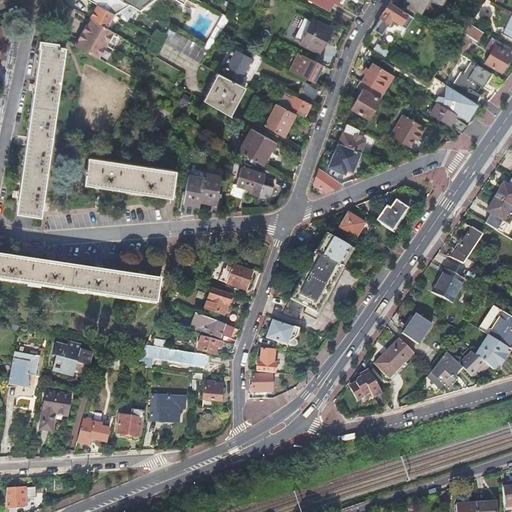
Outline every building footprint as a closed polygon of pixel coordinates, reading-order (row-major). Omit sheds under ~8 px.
[(185,0),(90,0),(97,4),(73,45),(98,58),(113,31),(112,30),(105,26),(113,13),(114,14),(128,4),(133,7),(140,11),(153,0),(175,0),(183,4),(185,0)] [(401,10),(405,12),(413,17),(416,12),(418,13),(426,0),(436,0),(441,3),(442,0),(405,0),(403,4),(404,4),(401,10)] [(390,3),(373,29),(381,34),(387,26),(388,26),(390,22),(396,26),(405,12),(401,10),(390,3)] [(112,30),(119,17),(126,21),(133,7),(128,4),(114,14),(113,13),(105,26),(112,30)] [(217,23),(223,26),(229,17),(222,13),(217,23)] [(511,15),(503,34),(511,38),(511,15)] [(312,21),(302,42),(320,50),(329,30),(312,21)] [(456,43),(453,47),(461,52),(471,38),(476,41),(482,32),(469,23),(456,43)] [(201,63),(210,49),(205,46),(204,48),(168,28),(161,40),(201,63)] [(0,129),(21,32),(8,29),(5,41),(0,65),(0,129)] [(511,52),(511,48),(492,36),(485,47),(491,51),(485,62),(501,71),(511,52)] [(58,44),(40,41),(39,47),(40,47),(19,191),(13,190),(12,196),(18,197),(16,212),(40,215),(65,47),(58,46),(58,44)] [(372,51),(384,58),(389,51),(376,44),(372,51)] [(234,49),(220,74),(236,83),(237,80),(241,83),(254,60),(234,49)] [(314,82),(323,65),(317,62),(299,53),(292,65),(294,67),(292,71),(296,73),(303,77),(314,82)] [(451,88),(471,100),(476,103),(481,95),(477,93),(482,86),(483,87),(492,73),(472,60),(464,73),(461,71),(451,88)] [(389,73),(372,63),(362,82),(378,91),(389,73)] [(202,100),(230,116),(245,88),(245,87),(236,83),(220,74),(217,73),(202,100)] [(314,82),(303,77),(294,95),(310,103),(320,85),(314,82)] [(362,82),(361,81),(357,88),(362,91),(351,109),(369,119),(380,100),(379,100),(382,94),(378,91),(362,82)] [(435,95),(434,100),(437,102),(456,113),(471,123),(476,116),(472,113),(469,112),(471,100),(451,88),(446,85),(444,97),(435,95)] [(310,103),(294,95),(289,104),(306,112),(310,103)] [(469,112),(472,113),(478,104),(476,103),(471,100),(469,112)] [(456,113),(437,102),(430,113),(462,133),(468,126),(454,116),(456,113)] [(276,104),(265,126),(282,136),(294,112),(276,104)] [(417,140),(425,127),(403,114),(390,136),(409,146),(414,138),(417,140)] [(360,130),(348,125),(344,133),(344,132),(339,143),(360,152),(364,141),(359,139),(360,136),(358,135),(360,130)] [(251,128),(239,151),(262,164),(275,142),(251,128)] [(352,170),(360,152),(339,143),(335,152),(331,161),(333,162),(331,167),(339,170),(344,173),(346,168),(352,170)] [(352,176),(362,153),(360,152),(352,170),(346,168),(344,173),(352,176)] [(84,184),(172,197),(176,171),(88,157),(87,168),(85,168),(84,173),(86,173),(84,184)] [(245,191),(259,195),(265,175),(242,168),(236,185),(246,188),(245,191)] [(324,192),(342,185),(319,169),(313,185),(324,192)] [(222,177),(206,174),(205,179),(188,176),(183,201),(199,205),(200,200),(216,203),(222,177)] [(511,177),(507,185),(503,183),(495,197),(511,207),(511,204),(511,177)] [(376,220),(377,221),(392,231),(409,206),(412,201),(400,193),(390,209),(386,206),(376,220)] [(511,207),(495,197),(486,211),(491,214),(485,224),(496,230),(502,220),(502,221),(511,207)] [(394,232),(411,207),(409,206),(392,231),(394,232)] [(364,224),(347,214),(339,229),(355,239),(364,224)] [(451,258),(463,264),(467,258),(473,249),(482,235),(471,228),(451,258)] [(351,248),(326,234),(316,251),(315,250),(314,252),(341,265),(351,248)] [(388,254),(392,249),(380,242),(376,247),(388,254)] [(176,269),(182,254),(175,251),(169,266),(176,269)] [(341,265),(314,252),(313,254),(315,255),(284,314),(298,318),(305,306),(307,307),(304,314),(316,320),(343,267),(341,265)] [(0,280),(156,304),(160,279),(0,254),(0,280)] [(381,265),(366,257),(359,267),(357,266),(353,272),(370,280),(381,265)] [(228,263),(225,270),(230,272),(226,284),(235,287),(233,291),(237,293),(239,288),(245,291),(252,272),(228,263)] [(442,298),(457,275),(444,269),(431,292),(442,298)] [(451,303),(464,280),(457,275),(442,298),(451,303)] [(228,306),(231,296),(211,289),(204,309),(224,316),(227,305),(228,306)] [(511,318),(496,308),(490,315),(511,329),(511,318)] [(416,313),(402,333),(418,344),(432,324),(416,313)] [(203,333),(219,339),(220,336),(236,342),(240,330),(196,314),(190,328),(203,333)] [(511,329),(490,315),(481,330),(490,336),(508,348),(511,350),(511,329)] [(293,328),(273,321),(267,338),(287,345),(293,328)] [(219,341),(201,336),(197,350),(214,355),(216,349),(232,354),(235,346),(221,342),(219,341)] [(489,366),(493,370),(497,364),(500,365),(506,356),(504,354),(508,348),(490,336),(476,355),(489,366)] [(389,379),(414,353),(398,338),(373,363),(389,379)] [(66,346),(55,343),(52,355),(55,356),(52,369),(68,373),(79,376),(83,359),(86,350),(75,347),(76,344),(67,342),(66,346)] [(167,349),(154,347),(146,345),(140,359),(147,362),(147,364),(151,365),(153,357),(189,364),(204,366),(205,356),(167,349)] [(469,349),(463,354),(466,357),(458,364),(461,367),(463,369),(470,376),(476,371),(478,369),(480,370),(482,372),(489,366),(476,355),(469,349)] [(258,363),(257,372),(274,374),(275,364),(272,364),(274,351),(262,350),(260,363),(258,363)] [(35,355),(14,351),(8,380),(18,381),(20,372),(26,373),(26,374),(36,376),(36,375),(35,374),(38,357),(39,357),(40,356),(35,355)] [(458,364),(455,361),(446,351),(432,371),(430,373),(435,379),(432,381),(439,389),(443,385),(447,389),(457,381),(452,375),(454,373),(461,367),(458,364)] [(455,361),(458,364),(466,357),(463,354),(455,361)] [(463,369),(461,367),(454,373),(455,375),(463,369)] [(373,397),(382,392),(369,369),(360,374),(361,376),(357,378),(355,382),(354,386),(351,388),(357,400),(370,392),(373,397)] [(272,375),(252,375),(252,392),(271,392),(272,375)] [(205,381),(202,408),(220,409),(222,385),(214,384),(214,382),(205,381)] [(46,390),(39,428),(50,430),(54,413),(66,415),(70,394),(46,390)] [(166,417),(179,418),(179,408),(184,408),(185,397),(151,395),(150,420),(166,421),(166,417)] [(130,416),(119,415),(116,433),(129,435),(129,439),(139,441),(142,419),(144,419),(144,411),(132,409),(130,416)] [(109,426),(83,420),(77,442),(89,445),(90,438),(106,442),(109,426)] [(511,485),(502,486),(503,503),(511,502),(511,485)] [(6,489),(5,507),(22,506),(26,505),(26,498),(36,498),(35,488),(6,489)] [(476,511),(496,511),(496,501),(477,503),(476,503),(476,511)] [(456,511),(476,511),(476,503),(456,504),(456,511)]
